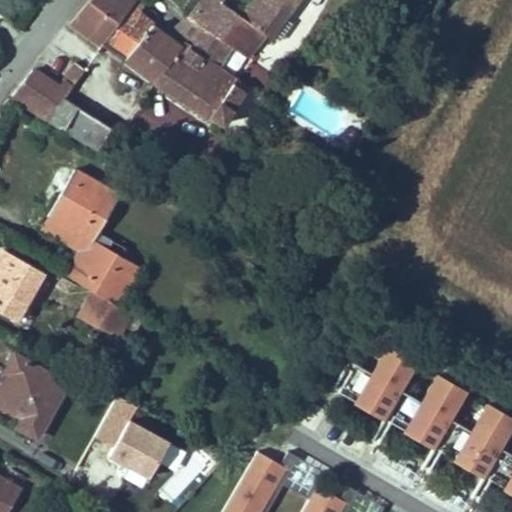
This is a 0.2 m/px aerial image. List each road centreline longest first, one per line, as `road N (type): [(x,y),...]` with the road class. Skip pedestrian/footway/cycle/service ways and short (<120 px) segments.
road 1 (residential): [(36,20),(88,58),(106,97),(196,155),(229,147),(316,6)]
road 2 (residential): [(424,511),(291,435)]
